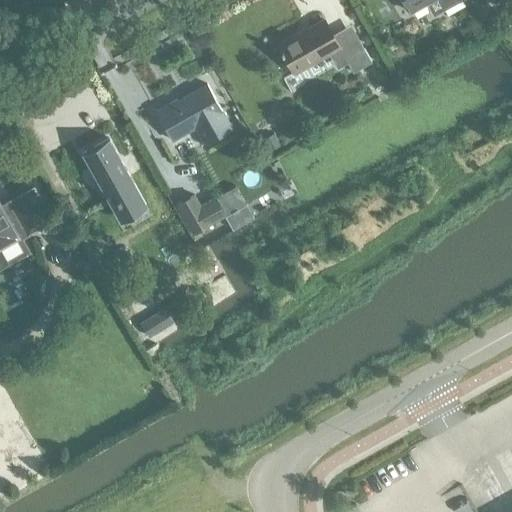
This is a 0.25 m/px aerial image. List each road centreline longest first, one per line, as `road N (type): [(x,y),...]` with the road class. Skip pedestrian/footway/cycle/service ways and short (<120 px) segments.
road 1 (tertiary): [(276,511),(271,483),(283,463),(511,334)]
road 2 (residential): [(0,84),(148,0)]
